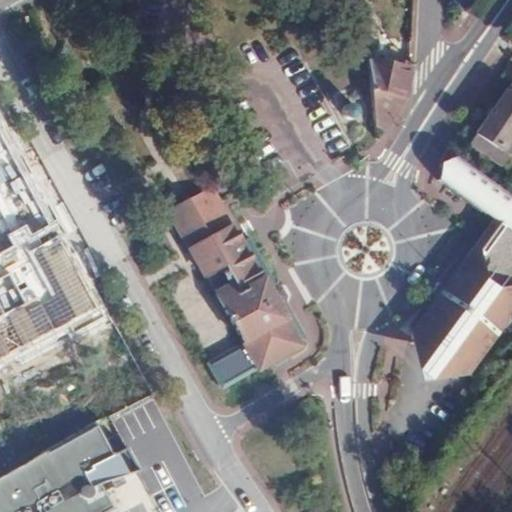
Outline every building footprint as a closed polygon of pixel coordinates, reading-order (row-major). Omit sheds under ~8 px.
[(28,13),(14,20),(28,45),(41,37),(28,13)] [(381,63),(395,67),(396,60),(383,57),(381,63)] [(374,127),(381,131),(403,96),(410,70),(395,67),(381,63),(366,60),(374,127)] [(471,143),(503,167),(511,154),(511,84),(505,95),(496,106),(471,143)] [(342,110),(343,112),(345,114),(347,115),(350,116),(352,115),(355,113),(356,111),(357,109),(356,106),(355,104),(353,102),(350,101),(348,101),(345,102),(343,104),(342,107),(342,110)] [(0,370),(98,317),(0,144),(0,370)] [(511,306),(511,198),(455,158),(451,163),(438,164),(441,176),(437,182),(494,223),(413,330),(430,344),(430,353),(433,355),(442,353),(464,369),(511,306)] [(260,369),(269,363),(279,365),(288,360),(290,350),(299,345),(299,343),(278,307),(284,303),(286,296),(284,293),(282,288),(277,287),(270,291),(241,242),(211,188),(171,211),(244,341),(210,360),(225,388),(259,368),(260,369)] [(249,238),(241,242),(270,291),(277,287),(249,238)] [(278,307),(299,343),(305,340),(284,303),(278,307)] [(111,454),(97,426),(99,419),(36,457),(65,511),(114,511),(119,510),(112,507),(100,484),(111,480),(116,488),(126,482),(122,476),(139,471),(126,447),(111,454)] [(65,511),(36,457),(0,477),(0,511),(65,511)]
